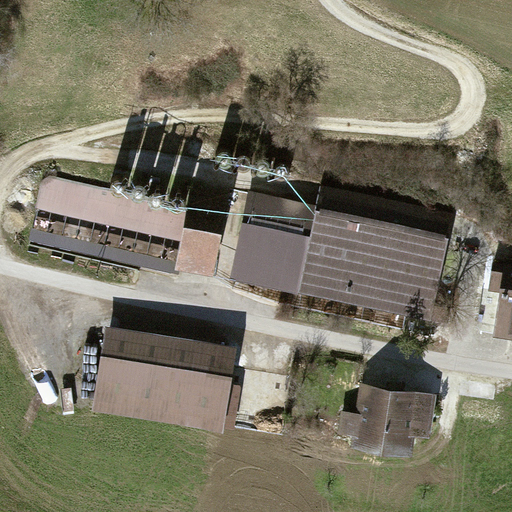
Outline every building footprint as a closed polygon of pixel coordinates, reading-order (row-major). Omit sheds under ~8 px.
[(187,202),(47,175),(40,212),(180,239),(187,202)] [(238,281),(437,324),(460,214),(328,186),(316,238),(250,224),(238,281)] [(235,195),(197,189),(183,270),(220,277),(235,195)] [(511,263),(499,261),(492,305),(504,307),(499,336),(511,338),(511,263)] [(251,346),(116,328),(104,411),(239,429),(251,346)] [(446,396),(366,385),(362,414),(350,412),(347,436),(362,438),(360,451),(422,459),(425,438),(440,440),(446,396)]
